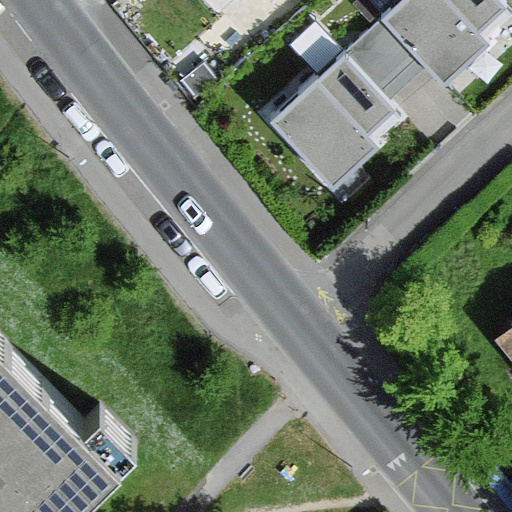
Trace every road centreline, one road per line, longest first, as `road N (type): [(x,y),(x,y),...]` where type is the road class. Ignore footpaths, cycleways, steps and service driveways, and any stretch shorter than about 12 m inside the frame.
road 1 (residential): [(289,313),(54,16)]
road 2 (residential): [(289,313),(511,117)]
road 3 (residential): [(453,511),(289,313)]
